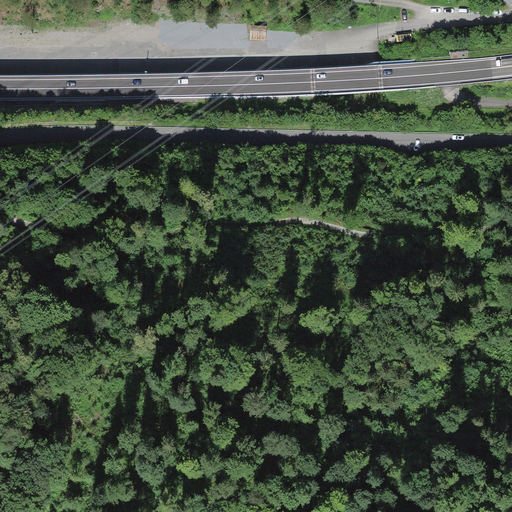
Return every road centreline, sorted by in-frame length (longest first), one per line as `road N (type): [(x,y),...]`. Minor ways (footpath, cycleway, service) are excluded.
road 1 (track): [(0,216),(45,233),(158,233),(290,219),(444,232),(511,227)]
road 2 (trunk): [(511,65),(312,81),(0,89)]
road 3 (unclassified): [(511,139),(0,133)]
